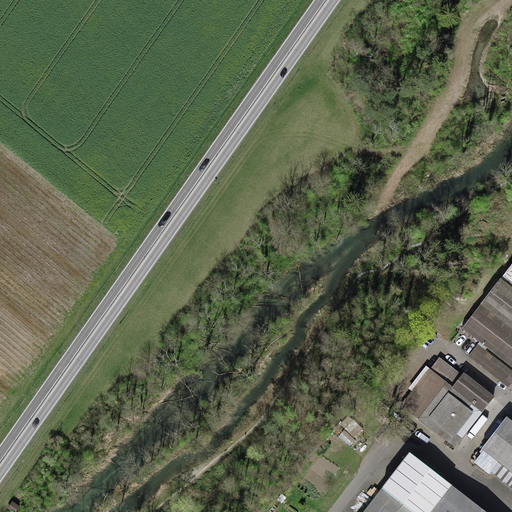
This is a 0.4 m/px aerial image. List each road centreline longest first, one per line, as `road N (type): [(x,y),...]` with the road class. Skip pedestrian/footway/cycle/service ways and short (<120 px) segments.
road 1 (trunk): [(0,472),(333,0)]
road 2 (trunk): [(319,0),(0,453)]
road 3 (track): [(0,420),(170,188)]
